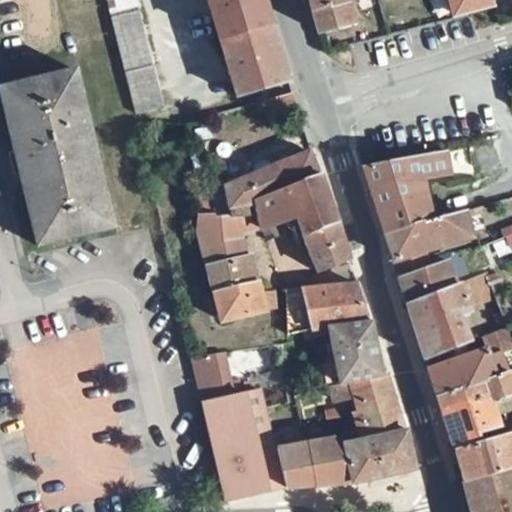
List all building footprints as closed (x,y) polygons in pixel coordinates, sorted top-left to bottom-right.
[(133,0),(106,0),(135,113),(160,105),(133,0)] [(291,83),(264,0),(208,0),(239,98),(291,83)] [(349,0),(308,0),(314,16),(351,8),(349,0)] [(445,0),(450,16),(495,3),(493,0),(445,0)] [(77,71),(0,89),(16,153),(10,154),(16,176),(21,175),(38,247),(115,228),(77,71)] [(273,123),(302,115),(295,94),(267,102),(273,123)] [(257,203),(319,177),(310,152),(231,187),(232,192),(198,195),(205,212),(205,213),(238,209),(238,211),(257,203)] [(457,177),(449,152),(362,166),(385,236),(426,225),(415,188),(457,177)] [(319,177),(257,203),(266,229),(288,223),(290,229),(301,225),(303,233),(339,222),(324,175),(319,177)] [(238,209),(205,213),(208,245),(244,235),(266,229),(257,203),(238,211),(238,209)] [(476,241),(467,213),(426,225),(385,236),(394,264),(476,241)] [(317,272),(351,261),(339,222),(303,233),(307,246),(317,272)] [(244,235),(208,245),(209,263),(211,268),(250,257),(244,235)] [(511,259),(511,238),(490,246),(494,258),(508,253),(511,260),(511,259)] [(250,257),(211,268),(228,322),(276,310),(275,292),(264,292),(255,255),(250,257)] [(451,265),(400,280),(409,309),(458,289),(451,265)] [(128,271),(17,298),(32,359),(143,332),(128,271)] [(458,289),(409,309),(427,364),(471,348),(460,320),(469,317),(467,310),(498,298),(494,287),(506,284),(502,271),(458,289)] [(300,290),(312,331),(331,327),(370,320),(368,313),(359,285),(300,290)] [(300,290),(288,291),(291,335),(312,331),(300,290)] [(333,336),(345,385),(384,377),(370,320),(331,327),(333,336)] [(333,336),(331,327),(312,331),(313,339),(333,336)] [(511,333),(486,342),(489,351),(492,361),(511,353),(511,333)] [(492,361),(489,351),(429,372),(438,399),(499,378),(492,361)] [(198,367),(205,395),(233,385),(227,361),(198,367)] [(500,407),(511,402),(511,377),(511,374),(499,378),(438,399),(441,409),(443,414),(491,399),(495,408),(500,407)] [(384,377),(345,385),(333,388),(339,404),(355,400),(359,411),(367,407),(395,401),(387,376),(384,377)] [(205,395),(209,414),(233,510),(289,496),(265,400),(261,400),(238,406),(233,385),(205,395)] [(488,444),(487,434),(507,426),(500,407),(495,408),(491,399),(443,414),(454,453),(488,444)] [(367,440),(405,434),(395,401),(367,407),(359,411),(367,440)] [(47,511),(58,509),(37,422),(0,430),(0,476),(8,511),(47,511)] [(354,483),(417,470),(417,467),(409,433),(405,434),(367,440),(357,442),(348,444),(344,445),(349,464),(344,464),(339,446),(338,446),(336,439),(281,449),(291,491),(320,491),(350,484),(354,483)] [(511,470),(511,436),(500,440),(488,444),(454,453),(463,482),(511,470)] [(344,445),(339,446),(344,464),(349,464),(344,445)] [(511,511),(511,470),(463,482),(471,511),(511,511)]
